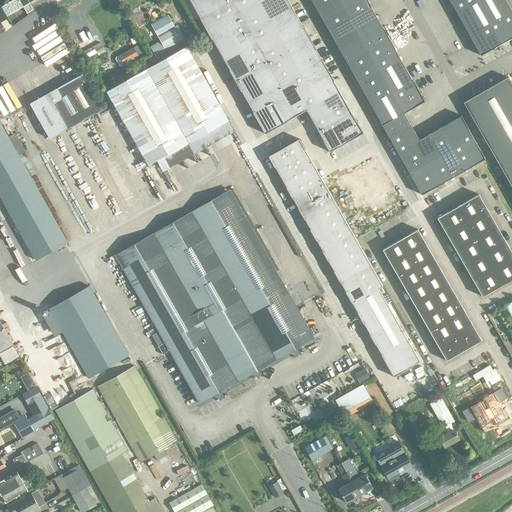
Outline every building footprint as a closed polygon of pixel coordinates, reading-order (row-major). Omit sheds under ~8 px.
[(34,0),(12,0),(1,7),(6,16),(23,6),(27,13),(33,10),(29,3),(34,0)] [(190,0),(200,17),(199,18),(212,39),(229,70),(241,92),(242,91),(253,111),(252,112),(265,134),(287,122),(287,121),(306,110),(312,119),(317,129),(324,140),(323,141),(329,152),(363,133),(357,121),(357,122),(333,81),(334,80),(322,59),(321,59),(316,49),(304,27),(303,28),(287,0),(190,0)] [(311,0),(323,21),(382,125),(404,113),(425,101),(412,80),(395,49),(383,27),(382,28),(371,7),(367,0),(311,0)] [(511,37),(511,12),(505,0),(449,0),(451,3),(460,19),(469,34),(468,34),(481,56),(511,37)] [(161,42),(151,47),(157,59),(187,43),(177,26),(174,28),(167,16),(152,25),(161,42)] [(100,42),(89,48),(84,51),(89,61),(106,51),(100,42)] [(124,64),(143,53),(139,45),(119,56),(124,64)] [(148,165),(228,120),(186,46),(107,92),(148,165)] [(102,109),(82,74),(47,94),(30,103),(50,139),(102,109)] [(511,85),(507,77),(463,102),(511,187),(511,85)] [(419,140),(404,113),(382,125),(422,195),(485,159),(467,128),(468,127),(461,116),(449,122),(450,123),(419,140)] [(0,122),(0,196),(36,260),(67,242),(18,155),(23,153),(13,135),(8,137),(0,122)] [(299,139),(268,156),(275,167),(287,187),(286,188),(292,199),(293,198),(298,208),(304,220),(305,219),(310,229),(316,240),(317,240),(322,250),(328,261),(334,271),(340,282),(346,292),(345,292),(352,303),(358,312),(357,313),(364,324),(370,333),(369,334),(375,345),(376,344),(381,354),(394,377),(412,366),(411,366),(420,361),(378,288),(383,286),(312,162),(299,139)] [(171,167),(162,170),(163,172),(153,176),(160,197),(179,191),(171,167)] [(511,252),(479,194),(437,218),(482,297),(511,279),(511,252)] [(315,338),(295,304),(239,207),(124,272),(140,300),(139,300),(140,301),(141,301),(144,306),(143,306),(143,307),(144,307),(164,343),(157,347),(158,348),(159,348),(162,353),(161,353),(162,355),(169,351),(199,404),(201,403),(215,395),(216,396),(217,396),(216,394),(221,391),(222,393),(223,392),(222,390),(237,382),(239,381),(253,373),(254,375),(255,374),(254,372),(260,369),(261,371),(262,370),(261,369),(275,360),(277,360),(291,351),(292,353),(293,352),(292,350),(298,347),(299,349),(300,349),(299,347),(313,339),(315,338)] [(482,340),(418,229),(382,250),(445,362),(482,340)] [(129,356),(89,285),(49,308),(89,378),(129,356)] [(0,352),(14,345),(0,320),(0,352)] [(13,347),(0,354),(0,356),(5,365),(19,357),(13,347)] [(140,462),(178,442),(135,365),(97,386),(140,462)] [(354,374),(359,384),(370,379),(364,368),(354,374)] [(20,421),(15,424),(23,438),(35,432),(34,430),(55,419),(37,386),(22,394),(34,415),(28,418),(26,415),(21,418),(22,419),(20,420),(20,421)] [(112,511),(162,511),(155,498),(149,501),(122,455),(128,451),(93,389),(55,411),(112,511)] [(344,412),(358,404),(352,393),(337,401),(344,412)] [(444,434),(439,437),(444,448),(459,440),(453,429),(451,423),(454,421),(440,397),(429,403),(442,426),(444,434)] [(294,436),(303,430),(300,425),(291,431),(294,436)] [(353,437),(347,440),(351,450),(358,446),(353,437)] [(306,448),(305,449),(312,461),(313,461),(319,457),(330,451),(323,439),(306,448)] [(398,441),(384,449),(374,454),(388,479),(412,466),(398,441)] [(38,443),(21,453),(23,455),(13,460),(17,467),(25,462),(26,464),(44,454),(38,443)] [(225,464),(220,455),(205,463),(209,472),(225,464)] [(341,463),(359,495),(373,488),(365,475),(359,478),(348,459),(341,463)] [(346,503),(359,495),(341,463),(346,473),(341,476),(345,482),(346,481),(348,484),(338,490),(346,503)] [(330,486),(336,483),(326,466),(321,469),(330,486)] [(72,495),(85,487),(75,470),(62,478),(72,495)] [(0,493),(0,494),(27,479),(25,475),(21,478),(17,471),(0,480),(0,493)] [(27,479),(0,494),(6,503),(32,488),(27,479)] [(277,482),(269,487),(275,497),(283,493),(277,482)] [(174,511),(201,511),(213,505),(201,484),(169,502),(174,511)] [(85,487),(72,495),(81,511),(82,511),(96,505),(85,487)] [(35,491),(31,493),(8,507),(10,511),(19,511),(20,511),(34,511),(40,509),(39,506),(44,503),(40,495),(38,496),(35,491)]
